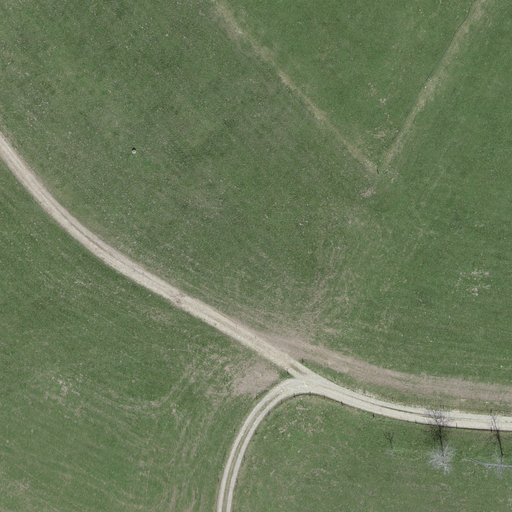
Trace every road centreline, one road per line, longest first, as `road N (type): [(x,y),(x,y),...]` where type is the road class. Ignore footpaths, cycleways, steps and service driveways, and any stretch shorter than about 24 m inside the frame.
road 1 (track): [(511,414),(399,404),(294,368),(235,438),(223,511)]
road 2 (track): [(0,141),(63,218),(153,290),(294,368)]
